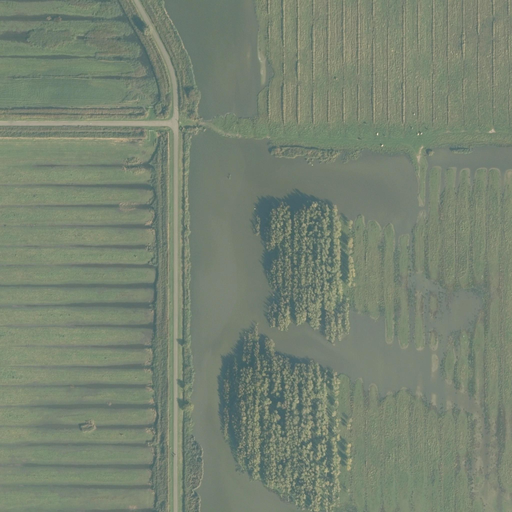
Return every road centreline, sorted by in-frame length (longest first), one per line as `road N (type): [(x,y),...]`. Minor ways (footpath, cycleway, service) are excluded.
road 1 (unclassified): [(175,511),(175,123)]
road 2 (unclassified): [(175,123),(0,124)]
road 3 (unclassified): [(175,123),(169,65),(135,0)]
